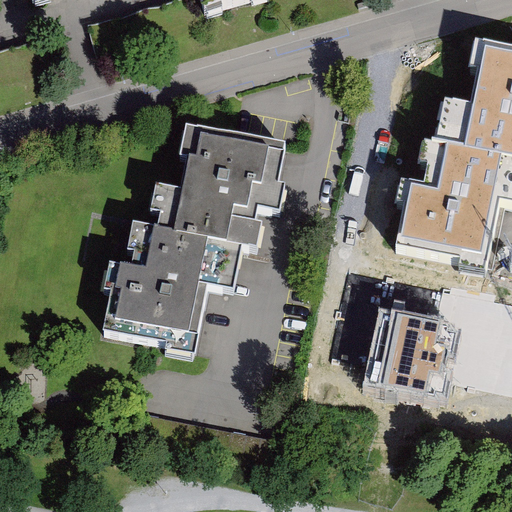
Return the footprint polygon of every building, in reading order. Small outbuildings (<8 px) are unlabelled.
[(19,0),(24,13),(72,0),(19,0)] [(254,0),(185,0),(193,25),(256,6),(254,0)] [(405,206),(394,204),(383,265),(473,282),(484,219),(509,224),(511,207),(511,69),(465,61),(454,122),(431,118),(423,160),(414,159),(405,206)] [(272,159),(174,141),(168,172),(174,174),(168,205),(142,200),(137,226),(146,227),(143,243),(119,238),(110,284),(99,282),(88,343),(154,355),(153,364),(184,370),(198,299),(226,305),(233,265),(251,268),(272,159)] [(511,308),(511,274),(509,274),(502,306),(511,308)]
